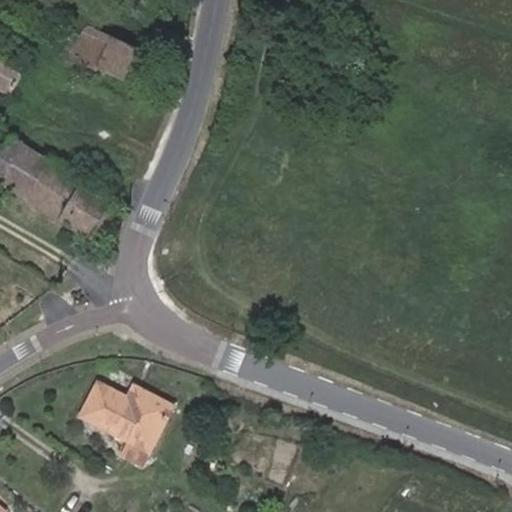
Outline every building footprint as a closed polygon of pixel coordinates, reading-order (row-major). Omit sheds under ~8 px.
[(31,0),(15,0),(6,21),(19,27),(31,0)] [(31,0),(19,27),(11,45),(38,58),(42,60),(65,13),(36,0),(31,0)] [(149,57),(94,30),(72,59),(134,89),(149,57)] [(0,41),(0,93),(16,103),(17,97),(34,64),(0,41)] [(14,140),(0,163),(0,185),(26,147),(14,140)] [(0,187),(24,203),(50,164),(26,147),(0,185),(0,187)] [(24,203),(93,245),(116,206),(50,164),(24,203)] [(144,468),(177,411),(146,393),(139,405),(105,384),(86,416),(133,444),(125,457),(144,468)]
